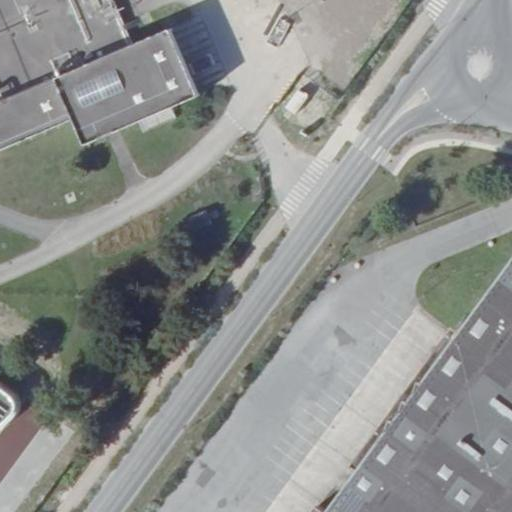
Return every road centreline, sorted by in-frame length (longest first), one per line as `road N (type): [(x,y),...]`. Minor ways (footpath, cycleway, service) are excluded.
road 1 (unclassified): [(103,511),(396,116),(424,89),(481,64)]
road 2 (unknown): [(88,217),(41,368),(0,444)]
